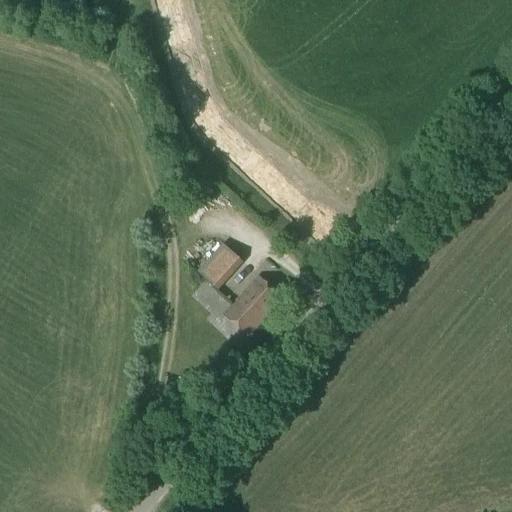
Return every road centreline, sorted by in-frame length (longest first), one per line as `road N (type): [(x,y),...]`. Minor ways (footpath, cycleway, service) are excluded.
road 1 (residential): [(363,265),(248,163),(206,112),(165,0)]
road 2 (unclassified): [(146,511),(363,265)]
road 3 (unclassified): [(363,265),(511,98)]
